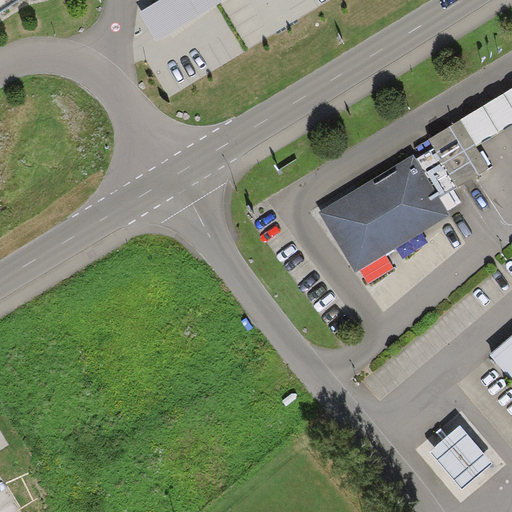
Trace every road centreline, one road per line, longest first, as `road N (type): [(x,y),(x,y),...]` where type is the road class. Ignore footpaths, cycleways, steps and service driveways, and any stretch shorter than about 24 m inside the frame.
road 1 (secondary): [(454,0),(175,174)]
road 2 (unclassified): [(175,174),(286,343),(366,439)]
road 3 (unclassified): [(175,174),(120,96),(83,62),(44,54),(0,61)]
road 4 (secondary): [(175,174),(0,278)]
road 5 (unclassified): [(511,309),(366,439)]
